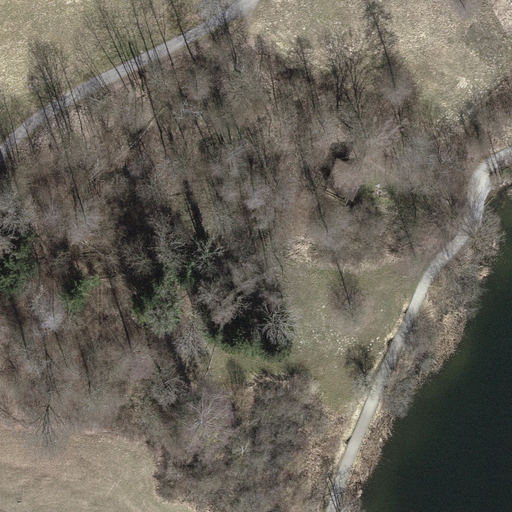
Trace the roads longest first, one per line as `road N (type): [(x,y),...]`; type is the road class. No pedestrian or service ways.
road 1 (track): [(332,511),(428,277),(489,165),(511,153)]
road 2 (track): [(0,157),(11,137),(76,94),(240,8)]
